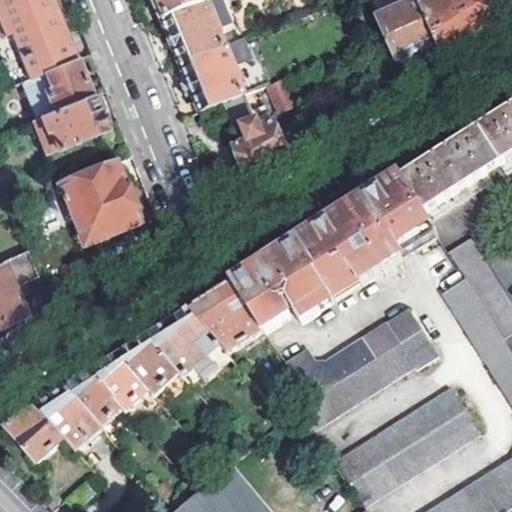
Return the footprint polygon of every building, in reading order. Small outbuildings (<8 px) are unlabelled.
[(0,0),(0,26),(5,39),(10,37),(28,81),(75,62),(77,61),(51,0),(0,0)] [(154,0),(163,19),(210,0),(154,0)] [(220,11),(217,13),(212,0),(210,0),(163,19),(182,67),(228,49),(223,35),(226,34),(223,26),(226,25),(220,11)] [(375,19),(394,65),(438,45),(421,8),(418,0),(398,9),(396,5),(385,9),(386,14),(375,19)] [(431,0),(421,8),(438,45),(443,59),(468,44),(508,18),(499,0),(431,0)] [(511,15),(511,0),(499,0),(508,18),(511,15)] [(5,39),(0,26),(0,61),(11,88),(22,84),(28,81),(10,37),(5,39)] [(228,49),(182,67),(201,115),(223,105),(246,96),(236,68),(252,62),(245,42),(228,49)] [(28,81),(22,84),(36,121),(89,99),(75,62),(28,81)] [(280,82),(260,90),(271,118),(292,110),(280,82)] [(261,131),(246,96),(223,105),(234,133),(243,129),(249,141),(239,144),(233,147),(248,182),(287,158),(274,124),(261,131)] [(36,121),(31,123),(45,157),(54,152),(57,153),(106,133),(91,98),(89,99),(36,121)] [(511,108),(471,135),(440,154),(401,179),(430,225),(493,184),(488,178),(494,173),(501,169),(505,176),(511,171),(511,108)] [(234,133),(239,144),(249,141),(243,129),(234,133)] [(64,193),(86,249),(142,225),(118,164),(56,189),(59,196),(64,193)] [(430,225),(401,179),(352,210),(345,214),(298,245),(335,305),(439,239),(430,225)] [(511,299),(472,238),(448,253),(467,282),(502,337),(511,329),(511,299)] [(375,362),(362,340),(328,362),(314,364),(297,338),(286,345),(275,329),(292,318),(285,307),(289,304),(302,326),(335,305),(298,245),(266,265),(233,286),(263,335),(314,401),(375,362)] [(0,264),(0,322),(20,313),(10,288),(18,284),(19,286),(36,280),(26,253),(0,264)] [(511,352),(502,337),(467,282),(441,297),(511,407),(511,461),(511,462),(431,511),(504,511),(511,508),(511,352)] [(220,347),(229,357),(263,335),(233,286),(224,292),(190,313),(220,347)] [(431,346),(408,311),(384,326),(398,347),(406,361),(431,346)] [(180,375),(184,380),(220,347),(190,313),(165,329),(148,340),(180,375)] [(387,354),(398,347),(384,326),(374,333),(387,354)] [(387,354),(374,333),(362,340),(375,362),(387,354)] [(148,392),(155,399),(180,375),(148,340),(129,352),(118,359),(148,392)] [(413,371),(415,374),(439,359),(431,346),(406,361),(413,371)] [(285,421),(303,439),(413,371),(406,361),(398,347),(387,354),(375,362),(314,401),(285,421)] [(124,411),(126,414),(148,392),(118,359),(102,369),(92,376),(124,411)] [(75,386),(66,391),(102,432),(124,411),(92,376),(75,386)] [(48,403),(38,410),(66,439),(80,454),(102,432),(66,391),(48,403)] [(449,391),(334,464),(345,480),(365,510),(479,437),(449,391)] [(30,414),(5,430),(39,466),(66,439),(38,410),(30,414)] [(270,511),(232,465),(175,511),(270,511)] [(365,511),(365,510),(345,480),(325,493),(337,511),(365,511)] [(68,499),(78,511),(98,493),(88,481),(68,499)]
